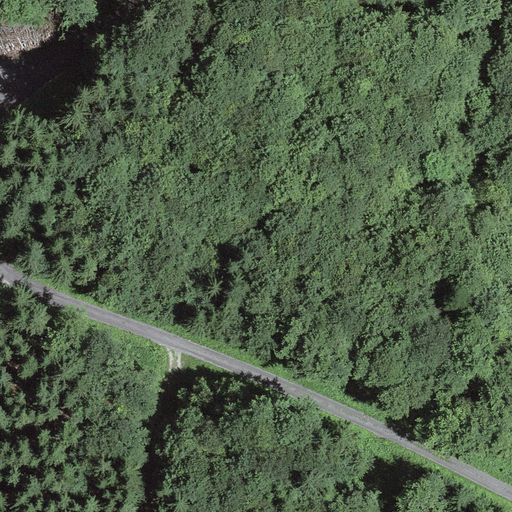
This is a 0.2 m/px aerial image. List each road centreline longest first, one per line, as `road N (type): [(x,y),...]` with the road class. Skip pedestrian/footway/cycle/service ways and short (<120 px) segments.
road 1 (track): [(511,493),(299,391),(0,267)]
road 2 (track): [(0,108),(138,0)]
road 3 (track): [(193,349),(147,465),(138,511)]
